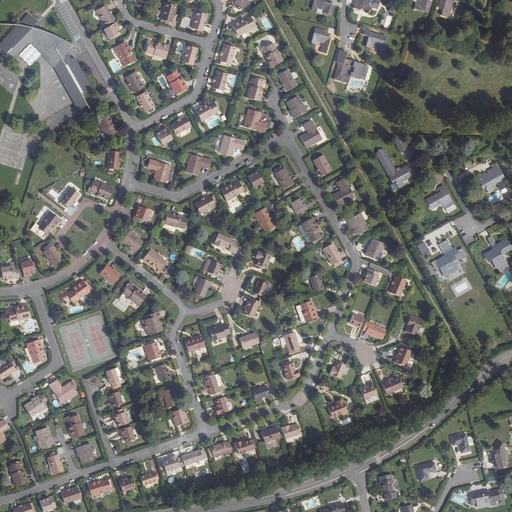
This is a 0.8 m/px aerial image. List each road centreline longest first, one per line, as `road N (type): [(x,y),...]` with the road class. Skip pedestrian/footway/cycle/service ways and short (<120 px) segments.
road 1 (track): [(265,0),(479,381)]
road 2 (residential): [(204,432),(304,392),(357,272),(284,140)]
road 3 (residential): [(0,499),(204,432)]
road 4 (tertiary): [(511,359),(404,444),(358,469)]
road 5 (residential): [(284,140),(176,198),(128,187)]
road 6 (tertiary): [(358,469),(286,495),(200,511)]
road 7 (residential): [(130,132),(62,0)]
road 8 (residential): [(5,402),(58,357),(34,288)]
road 9 (residential): [(209,43),(191,99),(130,132)]
road 10 (residential): [(182,314),(173,332),(204,432)]
